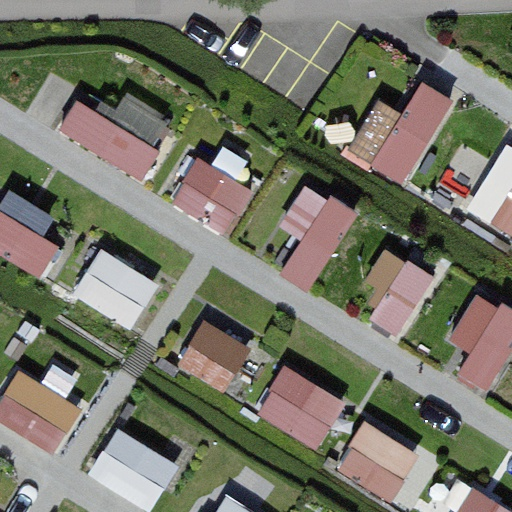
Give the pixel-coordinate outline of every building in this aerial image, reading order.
[(428,74),(415,105),(380,90),(354,151),(419,178),(458,87),(428,74)] [(173,126),(87,81),(65,125),(150,170),(173,126)] [(511,133),(474,202),(511,222),(511,133)] [(232,230),(263,183),(205,146),(175,193),(232,230)] [(312,174),(288,217),(307,228),(286,266),(320,285),(366,204),(312,174)] [(74,224),(12,186),(0,206),(0,240),(47,269),(74,224)] [(376,312),(409,328),(443,262),(392,236),(373,274),(391,283),(376,312)] [(80,283),(138,322),(169,278),(110,238),(80,283)] [(478,340),(465,370),(502,385),(511,361),(511,296),(480,283),(459,332),(478,340)] [(212,310),(184,356),(233,386),(261,339),(212,310)] [(289,357),(263,408),(330,443),(357,391),(289,357)] [(0,407),(60,445),(89,399),(26,358),(0,399),(0,407)] [(344,465),(403,493),(430,436),(371,409),(344,465)] [(162,502),(187,451),(123,421),(99,471),(162,502)] [(455,511),(511,511),(511,496),(482,475),(455,511)] [(214,511),(284,511),(226,486),(214,511)]
